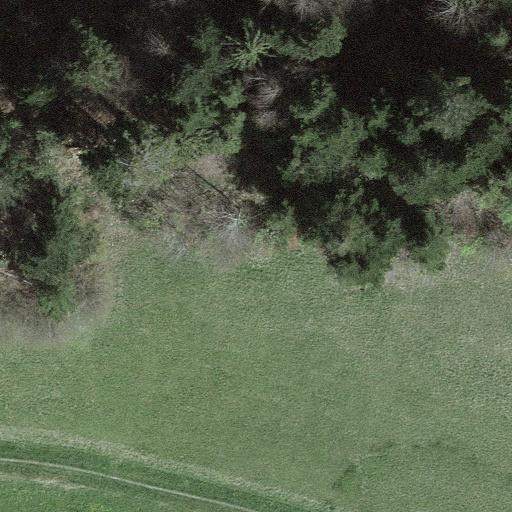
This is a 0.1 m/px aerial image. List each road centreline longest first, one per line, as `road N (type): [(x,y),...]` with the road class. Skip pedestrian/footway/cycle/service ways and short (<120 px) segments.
road 1 (track): [(0,174),(242,169),(511,212)]
road 2 (track): [(265,511),(181,486),(0,453)]
